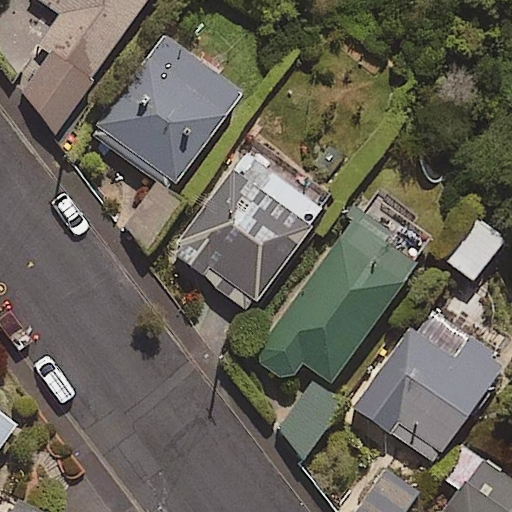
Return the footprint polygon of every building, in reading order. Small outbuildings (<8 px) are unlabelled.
[(142,0),(38,0),(59,14),(38,47),(49,54),(18,100),(57,127),(142,0)] [(238,92),(162,37),(92,136),(168,190),(238,92)] [(329,195),(250,139),(169,254),(247,309),(329,195)] [(411,268),(339,215),(240,350),(285,382),(299,362),(327,383),(411,268)] [(500,241),(478,224),(448,264),(470,281),(500,241)] [(450,359),(408,329),(352,407),(430,463),(501,365),(465,339),(450,359)] [(341,404),(311,383),(273,435),(304,456),(341,404)] [(0,440),(11,426),(0,418),(0,440)] [(511,511),(511,486),(468,450),(444,478),(459,490),(440,511),(511,511)] [(402,511),(415,494),(379,467),(345,511),(402,511)] [(0,511),(34,511),(5,496),(0,504),(0,511)]
